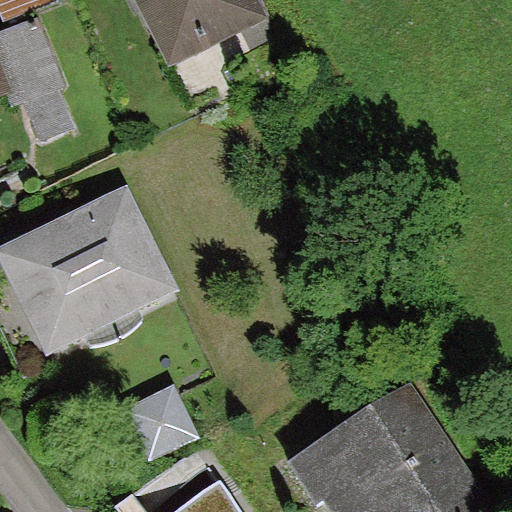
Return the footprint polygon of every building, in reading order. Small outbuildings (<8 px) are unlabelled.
[(52,0),(0,0),(0,15),(2,22),(54,4),(52,0)] [(269,20),(258,0),(130,0),(169,73),(269,20)] [(0,100),(12,96),(17,106),(25,103),(41,144),(77,130),(62,93),(69,90),(40,18),(0,33),(0,100)] [(176,293),(124,190),(0,253),(0,270),(45,359),(176,293)] [(501,511),(411,386),(285,475),(311,511),(501,511)] [(198,442),(175,393),(129,415),(152,463),(198,442)] [(236,511),(220,490),(191,511),(236,511)]
